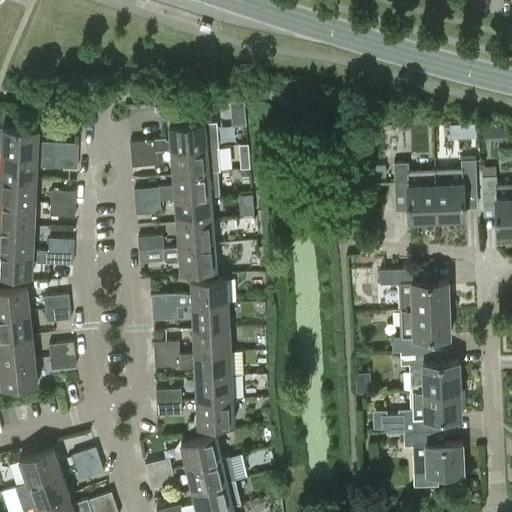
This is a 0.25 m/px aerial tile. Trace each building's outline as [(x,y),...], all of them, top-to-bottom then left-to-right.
[(170,148),(218,144),(216,120),(204,121),(204,120),(168,123),(169,139),(166,139),(165,137),(130,140),(131,152),(162,149),(162,150),(170,149),(170,148)] [(475,122),(467,123),(468,136),(476,135),(475,122)] [(0,151),(78,154),(78,142),(37,140),(38,127),(0,125),(0,151)] [(220,169),(218,144),(170,148),(170,149),(172,172),(208,169),(208,170),(220,169)] [(131,152),(132,165),(163,162),(162,150),(162,149),(131,152)] [(78,154),(0,151),(0,155),(0,176),(35,177),(36,165),(77,167),(78,154)] [(250,167),(249,154),(240,155),(241,167),(250,167)] [(460,167),(434,168),(436,218),(464,217),(463,191),(476,191),(474,154),(459,154),(460,167)] [(409,219),(436,218),(434,168),(407,169),(407,161),(392,162),(394,194),(408,193),(409,219)] [(387,177),(386,162),(374,163),(375,177),(387,177)] [(496,232),(511,231),(511,181),(495,182),(495,174),(495,165),(481,165),(482,174),(483,206),(495,206),(496,232)] [(172,172),(173,184),(159,185),(160,198),(174,197),(174,196),(210,193),(208,170),(208,169),(172,172)] [(0,176),(0,199),(34,201),(35,177),(0,176)] [(159,185),(134,187),(135,200),(160,198),(159,185)] [(51,188),(51,201),(76,202),(76,190),(51,188)] [(174,197),(176,220),(212,217),(210,193),(174,196),(174,197)] [(160,198),(135,200),(136,213),(161,210),(160,198)] [(34,201),(0,199),(0,223),(33,224),(34,201)] [(51,201),(50,214),(75,215),(76,202),(51,201)] [(176,220),(178,244),(214,241),(212,217),(176,220)] [(0,223),(0,247),(32,249),(33,224),(0,223)] [(139,248),(164,246),(163,233),(138,235),(139,248)] [(49,236),(49,249),(73,250),(74,238),(49,236)] [(191,273),(217,272),(214,241),(178,244),(178,245),(164,246),(139,248),(140,260),(165,259),(165,258),(168,260),(179,259),(180,270),(191,269),(191,273)] [(73,263),(73,250),(49,249),(32,249),(0,247),(0,273),(31,275),(31,261),(73,263)] [(399,309),(449,307),(448,279),(422,280),(421,267),(380,268),(380,283),(398,283),(399,309)] [(217,272),(191,273),(191,278),(190,278),(191,292),(177,291),(152,292),(153,305),(177,303),(177,304),(191,304),(191,303),(228,301),(227,276),(217,277),(217,272)] [(0,312),(29,309),(26,284),(0,286),(0,312)] [(44,295),(45,307),(70,305),(69,292),(44,295)] [(192,328),(229,326),(228,301),(191,303),(191,304),(192,328)] [(153,305),(153,317),(178,316),(177,304),(177,303),(153,305)] [(45,307),(46,320),(71,317),(70,305),(45,307)] [(391,350),(400,349),(425,348),(424,335),(450,334),(449,307),(399,309),(400,336),(390,336),(391,350)] [(0,337),(31,334),(29,309),(0,312),(0,337)] [(192,328),(193,351),(230,349),(229,326),(192,328)] [(0,360),(34,357),(31,334),(0,337),(0,360)] [(155,353),(179,352),(179,339),(154,340),(155,353)] [(50,355),(63,353),(75,352),(73,340),(49,342),(50,355)] [(432,348),(425,348),(400,349),(400,363),(409,363),(410,390),(459,388),(458,359),(433,360),(432,348)] [(230,349),(193,351),(179,352),(155,353),(155,365),(180,364),(180,365),(194,365),(194,375),(231,373),(231,372),(243,372),(242,349),(230,350),(230,349)] [(75,352),(63,353),(50,355),(51,368),(76,365),(75,352)] [(0,386),(36,382),(34,357),(0,360),(0,386)] [(194,375),(195,399),(232,397),(231,373),(194,375)] [(157,401),(182,400),(181,387),(156,388),(157,401)] [(410,390),(410,410),(398,411),(398,415),(388,416),(388,411),(374,412),(374,430),(388,429),(388,432),(436,429),(435,416),(461,415),(459,388),(410,390)] [(233,422),(232,397),(195,399),(196,424),(233,422)] [(157,401),(158,413),(182,412),(182,400),(157,401)] [(388,432),(388,434),(405,433),(406,447),(412,447),(413,485),(438,484),(437,470),(463,469),(461,440),(436,441),(436,429),(388,432)] [(185,465),(221,457),(215,433),(179,441),(185,465)] [(72,453),(76,465),(100,456),(96,444),(72,453)] [(26,482),(61,470),(53,447),(18,459),(26,482)] [(147,473),(172,468),(169,455),(144,461),(147,473)] [(229,455),(221,457),(185,465),(191,488),(235,478),(229,455)] [(100,456),(76,465),(80,477),(104,468),(100,456)] [(175,480),(172,468),(147,473),(150,486),(175,480)] [(21,509),(34,505),(69,492),(61,470),(26,482),(13,486),(21,509)] [(196,510),(232,502),(240,500),(235,478),(191,488),(196,510)] [(34,505),(36,511),(84,511),(92,510),(115,501),(111,489),(72,503),(69,492),(34,505)] [(119,511),(115,501),(92,510),(92,511),(119,511)] [(155,507),(156,511),(182,511),(180,501),(155,507)] [(234,511),(232,502),(196,510),(189,511),(234,511)]
